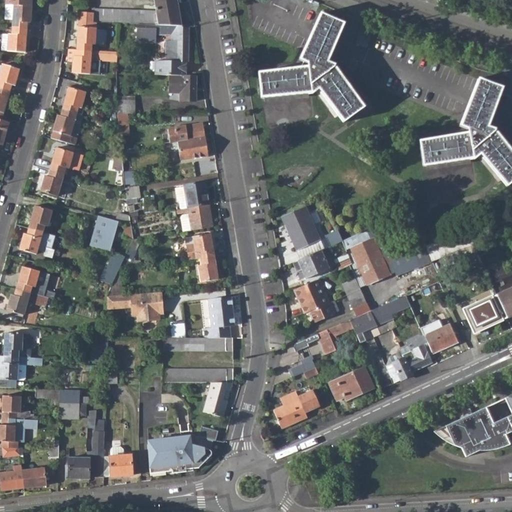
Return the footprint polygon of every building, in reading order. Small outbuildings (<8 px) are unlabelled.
[(14,28),(29,29),(29,22),(32,23),(33,0),(8,0),(8,4),(17,5),(15,19),(14,28)] [(155,25),(182,26),(177,0),(153,0),(156,12),(97,8),(97,14),(97,22),(138,24),(140,24),(151,25),(155,25)] [(17,5),(8,4),(7,18),(15,19),(17,5)] [(99,45),(101,31),(102,22),(97,22),(97,14),(86,13),(81,51),(96,52),(99,53),(99,45)] [(314,83),(344,122),(363,109),(333,69),(327,73),(324,71),(344,25),(322,16),(301,61),(307,64),(308,70),(259,76),(262,99),(311,93),(310,86),(314,83)] [(187,61),(189,27),(182,26),(155,25),(151,25),(140,24),(138,24),(137,42),(157,42),(157,34),(172,34),(171,40),(166,40),(165,60),(156,59),(155,75),(169,75),(182,75),(182,60),(186,60),(187,61)] [(9,51),(26,52),(29,29),(14,28),(14,34),(11,34),(9,51)] [(101,31),(99,45),(109,46),(110,31),(101,31)] [(361,31),(357,43),(368,47),(372,34),(361,31)] [(96,52),(81,51),(72,49),(71,62),(76,62),(75,72),(87,74),(108,76),(109,63),(117,64),(118,55),(99,53),(96,52)] [(0,88),(11,91),(12,85),(16,86),(20,70),(3,65),(0,76),(0,88)] [(87,74),(75,72),(73,82),(86,86),(87,74)] [(179,101),(196,101),(196,75),(185,75),(182,75),(169,75),(168,92),(179,93),(179,101)] [(476,149),(506,187),(511,182),(511,157),(494,134),(489,138),(483,136),(501,90),(479,81),(461,128),(467,130),(468,136),(419,143),(422,166),(472,158),(471,152),(476,149)] [(0,88),(0,119),(2,120),(9,97),(11,91),(0,88)] [(65,110),(79,114),(81,108),(83,109),(88,93),(71,88),(65,110)] [(20,94),(11,91),(9,97),(19,100),(20,94)] [(135,96),(116,96),(116,105),(135,105),(135,96)] [(116,105),(117,115),(126,115),(135,115),(135,105),(116,105)] [(79,114),(65,110),(63,116),(60,115),(53,140),(78,146),(86,117),(79,114)] [(128,136),(126,115),(117,115),(118,126),(120,138),(128,136)] [(0,151),(1,152),(3,145),(2,145),(9,122),(2,120),(0,119),(0,151)] [(167,128),(169,143),(178,142),(205,137),(203,123),(167,128)] [(175,154),(176,161),(208,156),(205,137),(178,142),(180,153),(175,154)] [(51,171),(73,176),(74,170),(80,172),(84,156),(58,149),(51,171)] [(112,170),(126,173),(124,159),(116,157),(112,170)] [(259,166),(256,161),(252,162),(251,164),(254,167),(252,170),(254,173),(257,172),(259,166)] [(42,193),(59,197),(63,183),(70,185),(73,176),(51,171),(50,177),(47,176),(42,193)] [(126,173),(127,187),(137,185),(136,172),(126,173)] [(185,185),(185,187),(189,208),(211,204),(208,189),(206,190),(205,182),(185,185)] [(127,187),(128,197),(143,195),(142,185),(137,185),(127,187)] [(181,209),(189,208),(185,187),(177,188),(181,209)] [(211,204),(189,208),(189,214),(192,231),(214,227),(211,204)] [(281,217),(296,251),(320,241),(306,207),(281,217)] [(30,230),(44,235),(46,228),(49,229),(53,213),(36,208),(30,230)] [(127,222),(131,224),(131,218),(130,215),(118,212),(116,220),(127,222)] [(184,232),(192,231),(189,214),(183,216),(182,218),(184,232)] [(119,222),(99,216),(90,246),(111,253),(119,222)] [(131,224),(127,222),(123,237),(133,240),(131,224)] [(425,253),(427,257),(439,252),(470,238),(463,223),(420,241),(425,253)] [(20,252),(38,257),(39,253),(44,254),(46,248),(53,250),(56,237),(44,235),(30,230),(28,236),(25,235),(20,252)] [(355,278),(359,288),(389,275),(372,238),(369,240),(365,230),(341,241),(346,253),(351,263),(349,264),(355,278)] [(325,235),(330,246),(332,245),(341,241),(336,231),(325,235)] [(186,243),(188,259),(200,258),(214,256),(210,234),(193,236),(194,242),(186,243)] [(379,236),(372,238),(389,275),(395,272),(387,255),(379,236)] [(470,238),(439,252),(445,267),(477,254),(470,238)] [(133,241),(129,249),(135,252),(141,239),(133,241)] [(405,261),(425,253),(420,241),(387,255),(395,272),(397,276),(409,271),(405,261)] [(124,259),(120,268),(132,267),(138,253),(135,252),(129,249),(124,259)] [(301,269),(305,278),(328,268),(320,250),(297,260),(301,269)] [(338,269),(349,264),(351,263),(346,253),(333,259),(338,269)] [(97,282),(111,287),(117,274),(120,268),(124,259),(112,256),(106,268),(105,268),(97,282)] [(214,256),(200,258),(200,264),(197,264),(199,282),(217,280),(214,256)] [(484,269),(507,319),(511,316),(511,270),(507,273),(501,261),(484,269)] [(17,290),(31,294),(33,287),(36,288),(40,273),(23,268),(17,290)] [(123,274),(117,274),(111,287),(107,297),(107,299),(121,297),(123,274)] [(312,281),(322,306),(329,303),(318,278),(312,281)] [(342,284),(347,295),(360,290),(359,288),(355,278),(342,284)] [(293,289),(304,314),(309,312),(322,306),(312,281),(293,289)] [(24,317),(28,303),(31,294),(17,290),(15,296),(11,295),(7,312),(24,317)] [(347,295),(356,317),(369,311),(360,290),(347,295)] [(46,299),(31,294),(28,303),(43,308),(46,299)] [(139,323),(160,320),(160,314),(161,314),(160,306),(158,305),(157,301),(162,300),(161,294),(121,297),(107,299),(107,310),(132,307),(133,317),(138,316),(139,323)] [(480,308),(496,301),(493,294),(477,301),(480,308)] [(391,314),(410,306),(405,295),(386,303),(391,314)] [(207,300),(211,328),(204,329),(205,338),(231,338),(229,327),(234,326),(230,297),(207,300)] [(463,308),(473,330),(484,325),(485,328),(504,320),(496,301),(480,308),(477,301),(463,308)] [(322,306),(309,312),(314,323),(334,314),(329,303),(322,306)] [(369,311),(356,317),(349,320),(354,333),(356,336),(393,319),(391,314),(386,303),(369,311)] [(326,330),(330,338),(344,331),(347,336),(354,333),(349,320),(326,330)] [(188,338),(185,321),(170,324),(173,338),(188,338)] [(424,335),(441,328),(437,321),(420,327),(424,335)] [(426,340),(432,354),(458,343),(449,324),(441,328),(424,335),(426,340)] [(170,329),(162,330),(164,337),(171,336),(170,329)] [(317,334),(326,355),(335,351),(330,338),(326,330),(317,334)] [(410,335),(413,342),(421,339),(418,332),(410,335)] [(8,358),(22,359),(30,359),(35,360),(36,339),(33,336),(9,335),(8,358)] [(166,337),(165,351),(235,350),(235,338),(231,338),(205,338),(188,338),(173,338),(166,337)] [(422,342),(421,339),(413,342),(411,343),(414,350),(412,351),(408,344),(400,348),(402,352),(390,357),(391,360),(386,362),(396,383),(413,375),(412,372),(432,363),(430,359),(434,357),(432,354),(426,340),(422,342)] [(97,340),(97,352),(97,354),(96,363),(109,364),(109,340),(97,340)] [(3,380),(20,381),(20,380),(26,380),(29,378),(30,364),(30,359),(22,359),(8,358),(8,365),(4,365),(3,380)] [(289,372),(293,379),(304,374),(316,368),(312,361),(289,372)] [(304,374),(306,380),(319,374),(316,368),(304,374)] [(330,385),(338,401),(346,397),(347,401),(373,389),(364,369),(330,385)] [(164,371),(163,383),(211,383),(232,383),(234,383),(234,371),(220,370),(164,371)] [(232,383),(211,383),(203,413),(223,418),(232,383)] [(61,390),(46,390),(35,389),(35,397),(50,397),(50,404),(61,405),(61,403),(61,398),(61,390)] [(61,403),(80,404),(81,391),(61,390),(61,398),(61,403)] [(274,410),(282,428),(307,417),(305,413),(319,406),(313,391),(298,397),(296,392),(281,398),(284,405),(274,410)] [(511,394),(505,397),(511,413),(499,419),(493,422),(486,406),(472,412),(461,418),(433,431),(461,447),(466,456),(479,450),(510,444),(505,433),(511,429),(511,394)] [(18,421),(26,421),(27,414),(21,414),(22,397),(5,396),(4,420),(18,421)] [(60,419),(80,420),(80,416),(87,416),(87,404),(80,404),(61,403),(61,405),(60,419)] [(461,418),(472,412),(470,408),(464,412),(461,418)] [(88,477),(104,477),(105,458),(105,449),(103,449),(104,420),(96,420),(97,410),(90,409),(88,427),(95,427),(94,453),(88,452),(88,459),(67,459),(67,465),(64,465),(64,479),(88,479),(88,477)] [(25,444),(26,430),(38,430),(38,422),(26,421),(18,421),(4,420),(4,427),(0,426),(0,448),(9,449),(18,449),(19,444),(25,444)] [(219,430),(201,426),(199,436),(214,439),(217,439),(219,430)] [(190,437),(148,441),(150,474),(199,469),(212,454),(211,450),(214,439),(199,436),(193,434),(192,436),(190,437)] [(51,459),(59,460),(59,444),(51,445),(51,459)] [(104,477),(132,476),(131,456),(124,457),(124,451),(121,448),(113,448),(110,452),(110,458),(105,458),(104,477)] [(9,449),(4,449),(3,456),(22,457),(21,450),(18,449),(9,449)] [(14,472),(0,473),(0,477),(2,491),(25,488),(23,471),(22,466),(14,467),(14,472)] [(45,468),(23,471),(25,488),(47,485),(45,468)]
